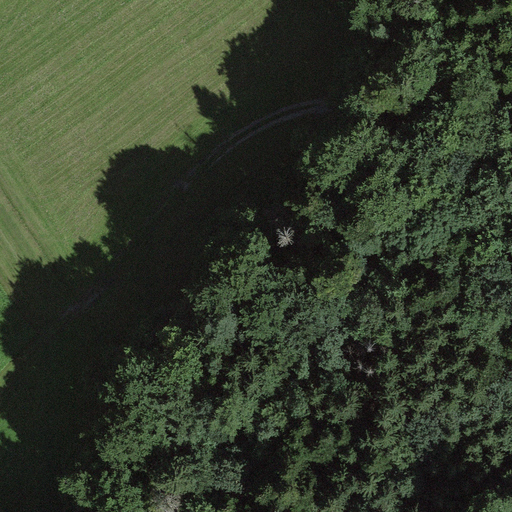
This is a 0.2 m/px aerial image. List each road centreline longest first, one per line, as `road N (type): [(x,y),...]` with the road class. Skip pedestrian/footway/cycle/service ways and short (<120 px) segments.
road 1 (track): [(511,112),(247,411),(190,511)]
road 2 (track): [(362,0),(336,186),(340,306)]
